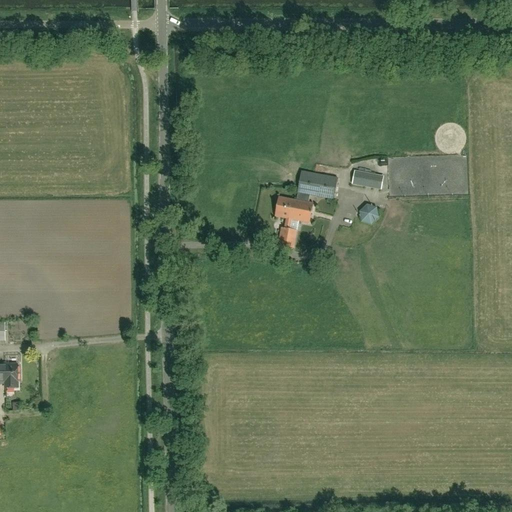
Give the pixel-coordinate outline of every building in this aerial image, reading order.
[(382,177),(354,171),(352,183),(380,189),(382,177)] [(279,198),(275,218),(287,220),(285,228),(282,228),(279,245),(294,248),(297,231),(291,230),(293,221),(309,224),(313,204),(309,203),(311,195),(334,200),(338,180),(302,173),(298,194),(299,194),(297,202),(279,198)] [(377,208),(367,205),(359,213),(361,222),(371,226),(379,218),(377,208)] [(6,389),(18,389),(18,382),(18,365),(2,366),(2,364),(0,364),(0,384),(6,384),(6,389)] [(21,403),(12,403),(12,412),(22,412),(21,403)]
